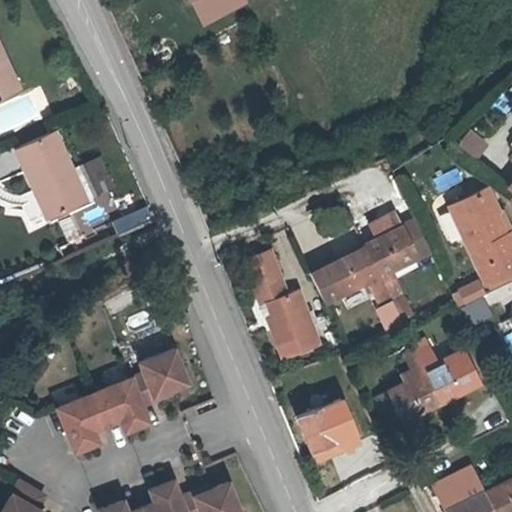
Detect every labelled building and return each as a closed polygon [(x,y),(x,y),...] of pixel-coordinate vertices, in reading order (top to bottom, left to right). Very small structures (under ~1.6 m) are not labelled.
[(218,0),(190,0),(197,12),(218,0)] [(0,96),(21,88),(0,40),(0,96)] [(491,111),(508,115),(511,99),(511,96),(496,93),(491,111)] [(0,126),(27,124),(26,103),(0,105),(0,126)] [(89,201),(56,126),(17,144),(50,218),(89,201)] [(469,130),(460,142),(480,156),(488,144),(469,130)] [(77,162),(88,195),(113,187),(102,153),(77,162)] [(489,282),(511,271),(511,233),(504,238),(493,214),(497,212),(487,189),(447,206),(482,285),(489,282)] [(348,193),(337,198),(352,229),(363,224),(348,193)] [(118,233),(150,217),(144,203),(112,219),(118,233)] [(504,238),(511,233),(511,232),(502,210),(497,212),(493,214),(504,238)] [(387,267),(428,249),(413,218),(359,242),(386,297),(398,291),(387,267)] [(359,242),(311,265),(327,297),(362,280),(374,304),(386,297),(359,242)] [(244,258),(254,285),(249,286),(256,303),(262,301),(271,324),(267,326),(280,358),(318,342),(297,287),(285,292),(279,275),(269,249),(244,258)] [(511,271),(489,282),(492,287),(511,278),(511,271)] [(467,304),(471,302),(482,296),(476,283),(461,291),(467,304)] [(262,301),(256,303),(264,327),(267,326),(271,324),(262,301)] [(424,368),(441,402),(479,384),(463,353),(437,366),(425,341),(413,346),(424,368)] [(424,368),(413,346),(401,352),(414,377),(387,389),(402,421),(441,402),(424,368)] [(173,348),(139,362),(143,373),(57,409),(76,453),(99,442),(94,430),(121,419),(126,432),(149,422),(142,405),(156,399),(154,396),(187,382),(173,348)] [(311,404),(291,412),(309,455),(329,447),(325,437),(340,431),(328,402),(313,408),(311,404)] [(493,511),(482,490),(468,463),(430,482),(443,511),(493,511)] [(511,511),(511,475),(482,490),(493,511),(511,511)] [(129,511),(125,501),(102,511),(243,511),(230,481),(197,494),(196,490),(182,496),(175,480),(152,489),(157,502),(133,511),(129,511)] [(47,498),(21,483),(5,511),(42,511),(40,511),(47,498)]
